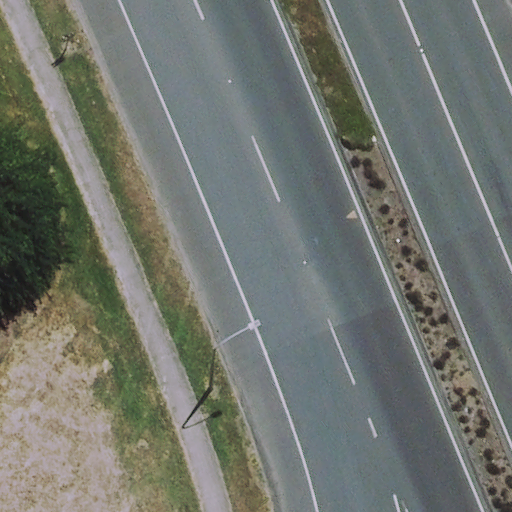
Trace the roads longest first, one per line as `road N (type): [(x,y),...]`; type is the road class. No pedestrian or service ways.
road 1 (secondary): [(405,511),(191,0)]
road 2 (secondary): [(396,0),(511,280)]
